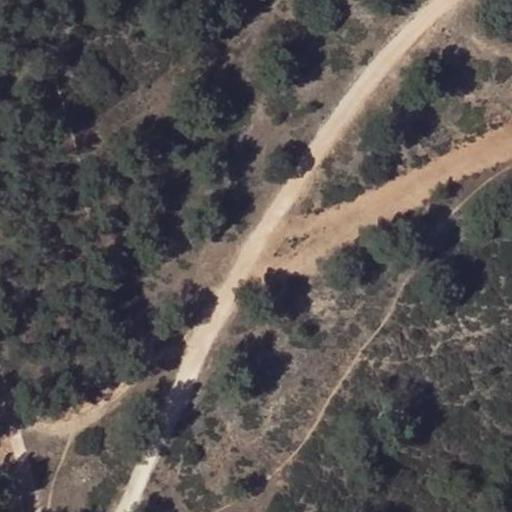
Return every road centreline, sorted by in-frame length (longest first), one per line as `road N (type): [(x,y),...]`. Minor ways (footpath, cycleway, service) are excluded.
road 1 (track): [(486,0),(351,113),(201,344),(136,511)]
road 2 (track): [(31,511),(0,327)]
